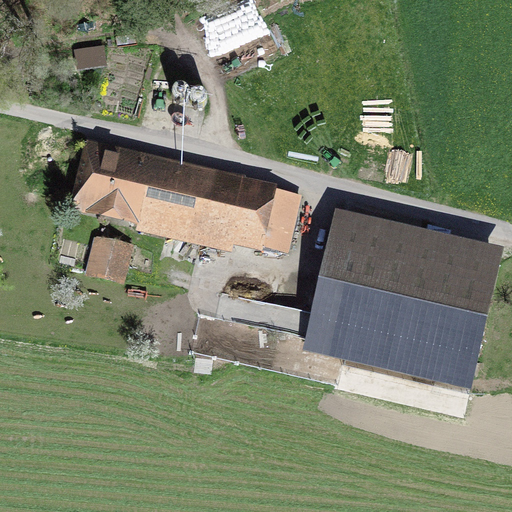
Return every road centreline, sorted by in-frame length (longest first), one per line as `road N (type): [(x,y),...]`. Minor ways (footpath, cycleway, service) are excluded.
road 1 (unclassified): [(511,232),(0,105)]
road 2 (track): [(211,152),(220,101),(168,0)]
